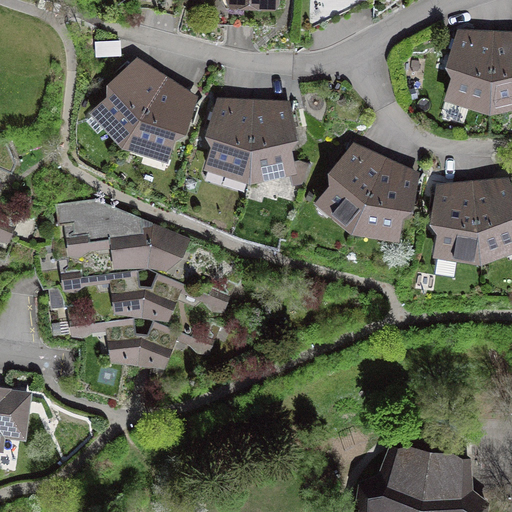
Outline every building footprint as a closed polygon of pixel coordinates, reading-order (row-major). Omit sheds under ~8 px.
[(450,91),(465,96),(464,103),(490,111),(493,35),(472,34),(469,42),(457,39),(448,69),(456,71),(450,91)] [(511,106),(511,35),(493,35),(490,111),(511,106)] [(98,133),(106,126),(124,144),(165,80),(147,69),(141,75),(132,66),(108,87),(114,94),(94,112),(95,113),(87,121),(98,133)] [(180,100),(183,92),(165,80),(124,144),(149,153),(154,146),(168,151),(174,132),(182,134),(192,104),(180,100)] [(210,160),(225,164),(224,171),(250,179),(253,104),(232,103),(229,111),(217,107),(208,138),(216,140),(210,160)] [(276,113),(274,105),(253,104),(250,179),(276,174),(276,166),(291,163),(287,143),(295,142),(289,111),(276,113)] [(0,168),(11,174),(16,163),(7,143),(0,142),(0,181),(1,179),(0,178),(0,168)] [(323,197),(335,207),(332,213),(353,230),(385,161),(365,152),(360,159),(350,151),(330,176),(336,181),(323,197)] [(402,178),(404,170),(385,161),(353,230),(379,235),(382,228),(397,231),(401,210),(409,212),(415,181),(402,178)] [(12,211),(24,217),(33,196),(0,183),(0,236),(6,239),(14,222),(10,218),(12,211)] [(480,261),(506,251),(503,244),(511,241),(511,195),(509,187),(508,187),(506,183),(494,184),(494,183),(473,185),(480,261)] [(438,247),(453,249),(454,257),(480,261),(473,185),(452,187),(450,196),(438,194),(433,225),(441,227),(438,247)] [(135,245),(149,243),(149,232),(151,227),(142,228),(140,218),(95,199),(55,204),(58,226),(103,220),(107,240),(130,237),(131,246),(135,245)] [(132,275),(139,274),(135,245),(131,246),(130,237),(107,240),(103,220),(58,226),(50,226),(53,246),(47,247),(47,252),(54,251),(55,261),(68,259),(69,265),(64,269),(66,287),(94,283),(94,279),(132,275)] [(149,232),(149,243),(166,250),(157,272),(165,276),(179,282),(177,285),(223,305),(229,291),(225,287),(227,280),(239,285),(241,281),(247,283),(249,278),(243,276),(247,265),(153,226),(151,227),(149,232)] [(0,260),(5,262),(13,242),(6,239),(0,236),(0,260)] [(135,325),(112,322),(111,325),(107,357),(151,363),(153,346),(146,337),(164,293),(159,291),(150,287),(157,272),(166,250),(149,243),(135,245),(139,274),(132,275),(134,293),(131,294),(135,325)] [(157,272),(150,287),(159,291),(165,276),(157,272)] [(112,322),(135,325),(131,294),(134,293),(132,275),(94,279),(94,283),(66,287),(61,287),(62,297),(56,298),(56,303),(63,302),(64,307),(77,305),(77,312),(72,315),(74,333),(82,334),(93,328),(111,325),(112,322)] [(165,338),(168,331),(190,341),(199,350),(206,351),(213,334),(209,329),(211,323),(224,329),(226,324),(232,326),(233,321),(228,319),(232,308),(223,305),(177,285),(179,282),(165,276),(159,291),(164,293),(146,337),(153,346),(151,363),(162,365),(169,347),(167,345),(169,340),(165,338)] [(0,430),(18,432),(20,433),(21,431),(23,411),(21,410),(23,397),(0,393),(0,430)] [(486,511),(488,500),(470,489),(470,465),(454,452),(396,444),(382,478),(354,486),(351,511),(486,511)] [(319,492),(336,479),(327,461),(309,471),(319,492)]
